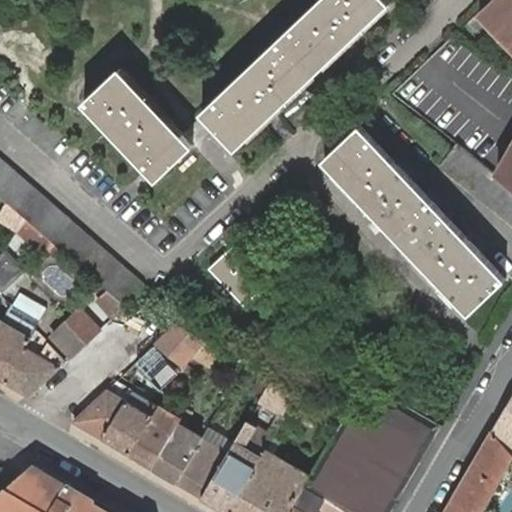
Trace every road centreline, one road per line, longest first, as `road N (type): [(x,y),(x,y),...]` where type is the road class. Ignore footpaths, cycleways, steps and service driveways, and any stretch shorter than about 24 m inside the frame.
road 1 (residential): [(0,413),(179,511)]
road 2 (residential): [(419,511),(511,356)]
